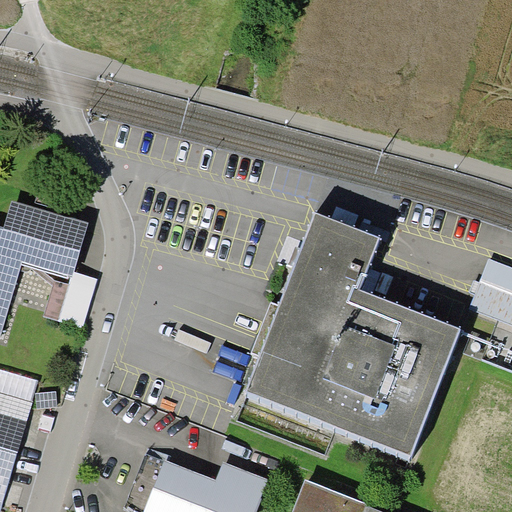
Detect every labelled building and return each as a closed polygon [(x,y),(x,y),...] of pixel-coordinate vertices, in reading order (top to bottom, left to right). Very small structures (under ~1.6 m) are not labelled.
[(7,225),(0,223),(0,336),(1,337),(23,260),(75,275),(90,221),(14,199),(7,225)] [(315,224),(246,401),(408,464),(458,338),(357,298),(377,248),(315,224)] [(511,268),(487,258),(467,308),(511,325),(511,268)] [(38,379),(0,368),(0,509),(1,510),(38,379)] [(140,509),(138,511),(251,511),(265,478),(218,460),(210,478),(142,452),(123,502),(140,509)] [(385,511),(299,478),(285,511),(385,511)]
